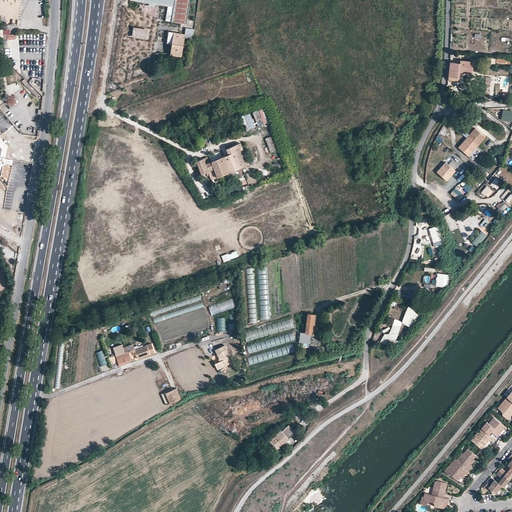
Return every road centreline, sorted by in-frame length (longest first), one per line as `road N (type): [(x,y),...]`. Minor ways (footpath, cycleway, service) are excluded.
road 1 (primary): [(11,511),(95,0)]
road 2 (primary): [(80,0),(0,497)]
road 3 (tertiary): [(0,401),(47,100),(54,0)]
road 4 (unclassified): [(364,381),(366,333),(408,255),(417,155),(437,112)]
road 5 (unknown): [(31,389),(59,393),(206,341)]
